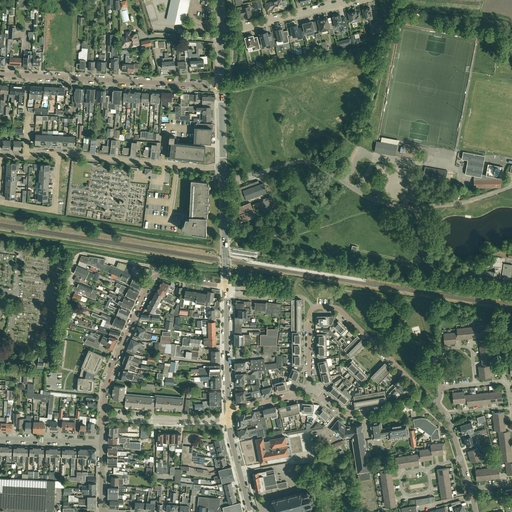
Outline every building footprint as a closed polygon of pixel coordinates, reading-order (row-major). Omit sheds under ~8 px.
[(171,0),(167,19),(174,22),(176,22),(176,23),(184,23),(188,2),(189,0),(188,0),(171,0)] [(282,4),(281,3),(280,2),(280,0),(266,3),(268,10),(271,9),(272,11),(282,9),(281,6),(282,6),(282,5),(282,4)] [(253,2),(255,9),(261,8),(259,1),(253,2)] [(245,17),(245,18),(252,16),(249,6),(249,5),(242,6),(242,8),(243,9),(237,10),(239,16),(242,15),(244,14),(244,15),(245,17)] [(372,18),(370,8),(369,8),(368,7),(364,8),(364,9),(363,10),(365,19),(369,18),(370,24),(373,23),(372,18)] [(356,11),(353,12),(351,12),(351,11),(347,12),(348,17),(349,16),(350,22),(352,22),(353,23),(356,22),(356,21),(356,20),(358,20),(358,22),(361,21),(359,12),(356,13),(356,11)] [(348,30),(346,21),(345,17),(341,18),(340,15),(339,15),(338,15),(336,15),(335,16),(333,17),(335,27),(339,26),(341,32),(348,30)] [(328,23),(327,18),(326,17),(324,18),(324,19),(321,19),(321,18),(318,19),(318,20),(320,31),(328,30),(329,35),(334,34),(332,22),(328,23)] [(314,30),(317,29),(315,22),(312,23),(312,22),(309,22),(308,22),(306,22),(306,23),(303,24),(305,33),(314,30)] [(377,29),(377,32),(379,31),(377,22),(373,23),(370,24),(372,30),(377,29)] [(301,27),(298,28),(297,25),(296,25),(293,25),(293,26),(290,27),(292,32),(290,33),(291,37),(293,36),(293,37),(297,36),(298,39),(303,38),(301,27)] [(284,36),(283,32),(282,29),(281,29),(281,28),(279,29),(279,30),(276,30),(278,41),(282,40),(283,43),(289,42),(287,35),(284,36)] [(136,34),(132,35),(131,31),(125,32),(126,36),(120,37),(121,47),(129,46),(129,47),(139,45),(136,34)] [(274,45),(272,39),(271,34),(268,35),(267,32),(264,33),(263,32),(261,33),(260,34),(261,41),(260,41),(261,46),(266,44),(267,47),(274,45)] [(247,47),(248,47),(253,46),(254,50),(260,49),(257,37),(254,38),(253,36),(252,36),(252,35),(248,36),(248,37),(245,38),(247,47)] [(77,68),(85,69),(86,60),(87,60),(87,54),(88,45),(82,44),(82,51),(79,53),(78,60),(79,60),(79,64),(77,64),(77,68)] [(203,46),(196,45),(196,48),(196,54),(197,66),(204,66),(203,63),(207,63),(206,56),(200,57),(199,49),(203,49),(203,46)] [(187,49),(188,58),(189,62),(190,62),(190,67),(197,66),(196,54),(192,54),(192,49),(187,49)] [(20,66),(20,61),(20,58),(12,58),(13,52),(10,52),(9,65),(20,66)] [(186,67),(185,61),(185,59),(184,59),(184,57),(177,58),(178,68),(186,67)] [(131,58),(129,58),(128,71),(134,71),(138,71),(138,63),(134,63),(134,64),(131,64),(131,58)] [(7,94),(8,85),(1,84),(1,93),(2,93),(1,99),(0,99),(0,102),(0,114),(8,115),(9,107),(4,106),(5,94),(7,94)] [(78,107),(80,88),(75,88),(74,97),(72,97),(71,106),(78,107)] [(108,109),(108,103),(105,102),(105,91),(97,90),(97,101),(102,101),(102,109),(108,109)] [(173,93),(166,93),(162,93),(161,107),(169,107),(169,101),(172,101),(173,93)] [(202,114),(210,114),(211,107),(197,107),(197,106),(188,106),(188,111),(197,111),(197,114),(202,114)] [(211,133),(212,133),(212,128),(212,126),(210,126),(210,124),(199,123),(199,122),(197,121),(197,128),(196,128),(196,127),(195,127),(194,127),(194,128),(194,129),(195,129),(195,128),(194,144),(174,142),(174,141),(175,137),(173,137),(173,136),(170,136),(169,142),(170,142),(170,143),(169,143),(168,158),(171,159),(175,159),(178,159),(183,160),(185,160),(190,161),(190,160),(192,161),(197,161),(199,162),(204,162),(204,159),(206,147),(202,147),(203,145),(196,145),(196,143),(211,144),(211,136),(211,133)] [(9,149),(10,145),(10,141),(3,140),(3,138),(0,137),(0,144),(2,145),(2,149),(9,149)] [(13,139),(10,138),(10,141),(10,145),(13,145),(13,150),(20,150),(20,149),(21,149),(21,145),(20,145),(20,141),(13,141),(13,139)] [(90,152),(90,153),(95,153),(96,148),(96,146),(99,146),(100,139),(96,139),(91,138),(84,138),(83,143),(84,143),(84,145),(83,145),(83,147),(83,149),(90,150),(90,152)] [(116,147),(120,148),(120,140),(119,140),(113,140),(112,140),(111,146),(103,145),(103,147),(102,147),(102,149),(102,151),(110,152),(110,155),(115,155),(116,147)] [(136,158),(136,152),(136,149),(140,150),(141,141),(137,141),(137,143),(132,142),(131,148),(123,147),(123,150),(122,149),(122,151),(122,153),(131,154),(130,157),(136,158)] [(375,152),(378,153),(378,154),(382,155),(382,153),(395,156),(397,145),(376,141),(375,152)] [(151,156),(150,159),(156,160),(156,151),(160,152),(161,143),(157,142),(157,145),(152,144),(151,150),(144,150),(144,152),(143,152),(143,153),(144,153),(143,155),(151,156)] [(465,174),(475,176),(481,177),(481,175),(485,156),(463,152),(462,159),(468,160),(465,174)] [(500,179),(500,178),(499,177),(503,169),(503,167),(488,164),(486,175),(481,175),(481,177),(475,176),(474,180),(474,188),(500,187),(500,179)] [(425,167),(423,176),(446,180),(447,171),(425,167)] [(208,193),(209,193),(209,188),(208,188),(210,188),(210,185),(207,185),(207,182),(207,181),(191,180),(191,184),(192,184),(192,188),(194,188),(194,192),(192,191),(191,196),(194,197),(194,200),(191,200),(191,205),(193,205),(193,208),(191,208),(190,213),(193,213),(193,216),(190,216),(189,219),(186,218),(184,225),(183,225),(182,227),(183,227),(183,228),(184,228),(185,228),(184,231),(203,234),(204,228),(206,228),(206,229),(207,229),(206,220),(206,217),(207,217),(208,212),(207,212),(209,212),(209,209),(207,209),(208,209),(208,204),(207,204),(209,204),(209,201),(207,201),(208,201),(208,196),(207,196),(209,196),(210,193),(208,193)] [(259,184),(258,181),(238,188),(242,201),(248,198),(248,199),(250,198),(252,197),(252,198),(254,197),(253,197),(255,196),(256,196),(257,196),(257,195),(259,195),(261,194),(263,193),(263,194),(264,193),(266,192),(263,183),(259,184)] [(16,193),(6,192),(5,198),(13,199),(13,201),(16,201),(16,193)] [(276,206),(272,195),(263,199),(263,200),(252,204),(254,210),(260,207),(261,211),(276,206)] [(255,217),(250,202),(235,207),(238,215),(241,222),(255,217)] [(241,254),(244,254),(244,256),(256,257),(257,251),(241,249),(241,254)] [(87,264),(113,274),(116,276),(121,278),(121,277),(124,271),(116,267),(110,265),(110,266),(104,264),(105,259),(90,256),(89,258),(81,256),(79,261),(87,264)] [(501,272),(503,258),(494,257),(492,267),(495,268),(495,273),(482,271),(482,274),(486,275),(497,277),(497,272),(501,272)] [(511,265),(504,264),(502,276),(511,277),(511,270),(511,265)] [(127,280),(141,286),(143,283),(143,282),(137,279),(139,276),(130,273),(133,268),(127,265),(124,271),(121,277),(121,278),(127,280)] [(77,266),(75,270),(88,275),(89,271),(77,266)] [(88,275),(75,270),(74,273),(86,278),(88,275)] [(129,286),(139,290),(141,286),(127,280),(121,278),(116,276),(115,278),(125,283),(130,285),(129,286)] [(158,287),(167,292),(169,288),(172,290),(174,287),(170,285),(162,281),(158,287)] [(86,291),(91,293),(93,289),(79,283),(77,287),(83,290),(86,291)] [(127,287),(121,285),(117,283),(115,286),(120,288),(137,296),(139,292),(129,287),(128,288),(127,288),(127,287)] [(167,292),(158,287),(156,292),(163,296),(164,296),(167,292)] [(135,300),(137,296),(120,288),(119,290),(126,293),(125,295),(135,300)] [(185,290),(184,298),(184,299),(182,298),(180,307),(183,307),(184,300),(190,301),(191,291),(185,290)] [(196,302),(196,300),(197,292),(191,291),(190,301),(189,305),(191,305),(192,301),(196,302)] [(205,300),(205,301),(205,305),(209,305),(210,301),(212,301),(214,292),(208,291),(206,300),(205,300)] [(155,293),(153,298),(162,303),(163,300),(163,299),(164,297),(163,296),(156,292),(155,293)] [(201,304),(201,306),(200,308),(200,311),(204,311),(204,309),(205,305),(205,301),(205,300),(206,294),(203,293),(197,292),(196,300),(196,302),(195,303),(196,303),(201,304)] [(117,299),(118,299),(133,305),(134,301),(124,297),(124,299),(119,297),(114,295),(110,293),(109,296),(115,299),(117,299)] [(153,298),(150,304),(156,307),(157,308),(157,307),(158,307),(159,304),(164,307),(165,305),(162,303),(153,298)] [(131,309),(133,305),(118,299),(117,299),(115,299),(115,300),(119,302),(118,304),(131,309)] [(279,315),(281,304),(280,304),(266,302),(266,304),(255,303),(255,306),(255,310),(261,311),(261,313),(266,313),(266,312),(273,313),(272,316),(277,316),(279,316),(279,315)] [(108,306),(114,309),(128,315),(130,311),(120,307),(119,309),(109,304),(108,306)] [(157,308),(156,307),(150,304),(147,310),(153,313),(160,314),(160,312),(158,311),(156,311),(157,309),(156,308),(157,308)] [(116,315),(127,319),(128,315),(114,309),(108,306),(105,305),(104,308),(112,311),(113,311),(117,313),(116,315)] [(209,306),(209,305),(205,305),(204,309),(204,311),(204,312),(205,319),(208,319),(215,318),(214,310),(214,309),(211,309),(211,306),(209,306)] [(238,311),(238,317),(247,317),(247,314),(250,314),(251,308),(250,308),(236,307),(236,311),(238,311)] [(105,324),(104,327),(110,328),(111,326),(111,325),(112,325),(122,329),(124,325),(107,317),(106,317),(101,315),(100,316),(92,312),(91,315),(99,319),(100,318),(103,319),(106,320),(105,324)] [(107,317),(124,325),(126,321),(116,317),(115,319),(108,315),(107,317)] [(331,324),(332,321),(335,316),(333,316),(329,316),(326,316),(323,316),(323,325),(329,325),(329,324),(331,324)] [(335,316),(332,321),(331,324),(333,326),(332,327),(336,331),(343,324),(340,322),(340,321),(339,320),(335,316)] [(168,329),(171,329),(172,330),(174,318),(170,317),(169,321),(166,321),(165,329),(168,329)] [(202,328),(203,328),(215,328),(215,322),(209,322),(209,320),(201,320),(202,328)] [(345,327),(343,324),(336,331),(340,334),(341,334),(343,336),(345,334),(343,332),(346,329),(347,328),(345,326),(345,327)] [(110,329),(111,328),(110,328),(104,327),(100,326),(99,326),(98,329),(100,329),(104,330),(107,330),(106,333),(109,334),(119,337),(121,332),(110,329)] [(136,329),(135,331),(149,337),(150,334),(144,332),(145,329),(138,326),(137,327),(136,327),(136,328),(136,329)] [(263,345),(264,345),(267,345),(270,345),(273,345),(276,345),(279,328),(267,328),(267,334),(260,334),(260,345),(263,345)] [(134,333),(133,334),(133,335),(141,339),(142,336),(148,339),(149,337),(135,331),(134,333)] [(351,334),(355,338),(353,341),(360,348),(364,343),(357,336),(356,335),(353,332),(351,334)] [(456,340),(458,339),(457,332),(449,333),(450,344),(456,343),(456,340)] [(112,351),(115,344),(99,337),(94,334),(94,336),(89,334),(85,342),(98,348),(99,345),(105,347),(112,351)] [(115,344),(118,339),(109,336),(109,338),(103,336),(100,334),(100,335),(99,337),(115,344)] [(235,345),(245,345),(250,345),(250,337),(249,337),(249,335),(235,334),(235,345)] [(170,337),(161,335),(160,342),(170,344),(170,337)] [(351,342),(348,345),(355,352),(360,348),(353,341),(349,337),(347,339),(351,342)] [(183,338),(182,345),(192,346),(201,348),(202,340),(190,338),(186,338),(183,338)] [(130,342),(130,344),(144,350),(145,349),(144,349),(144,347),(143,346),(144,344),(139,342),(132,339),(131,340),(131,339),(130,341),(130,342)] [(355,352),(348,345),(344,341),(343,343),(346,347),(344,349),(351,357),(355,352)] [(192,346),(182,345),(176,344),(170,344),(160,342),(159,342),(158,347),(172,349),(171,352),(175,353),(175,356),(198,359),(199,348),(192,348),(192,346)] [(144,350),(130,344),(129,346),(128,345),(127,348),(128,348),(127,348),(135,352),(136,350),(143,353),(144,350)] [(253,370),(257,369),(257,371),(262,370),(265,370),(265,364),(263,345),(260,345),(251,345),(252,360),(239,361),(235,362),(235,371),(239,371),(250,369),(251,369),(253,370)] [(104,356),(101,354),(89,349),(81,368),(79,377),(78,377),(77,391),(94,392),(95,379),(93,379),(95,374),(96,374),(104,356)] [(210,361),(220,361),(220,350),(212,351),(212,349),(206,349),(206,353),(210,353),(210,361)] [(319,358),(324,358),(324,356),(326,356),(326,350),(318,350),(318,354),(317,354),(317,356),(319,356),(319,358)] [(124,357),(138,362),(141,363),(142,361),(133,358),(134,355),(126,353),(125,354),(124,355),(125,355),(124,357)] [(38,362),(37,366),(43,366),(44,362),(48,363),(48,358),(39,357),(38,362)] [(122,361),(131,364),(133,365),(134,364),(137,365),(138,362),(124,357),(124,358),(123,359),(122,360),(123,361),(122,361)] [(324,361),(324,359),(319,360),(319,362),(318,362),(318,364),(319,364),(319,367),(328,366),(327,360),(324,361)] [(350,371),(356,364),(353,362),(354,362),(352,360),(351,361),(346,367),(343,369),(347,373),(350,371)] [(130,366),(131,364),(122,361),(122,363),(121,363),(120,364),(121,365),(121,366),(135,371),(136,368),(130,366)] [(385,363),(380,368),(387,375),(390,372),(394,376),(396,374),(385,363)] [(350,371),(353,374),(360,368),(359,366),(358,367),(356,364),(350,371)] [(478,367),(479,373),(490,372),(489,364),(482,365),(482,367),(478,367)] [(296,370),(298,366),(294,366),(294,368),(293,368),(291,373),(299,376),(300,373),(301,373),(301,371),(300,371),(296,370)] [(118,373),(133,378),(134,378),(134,377),(138,378),(139,376),(133,374),(133,375),(127,373),(128,371),(120,368),(120,369),(119,369),(119,370),(119,371),(118,373)] [(353,374),(357,378),(363,372),(361,369),(360,368),(353,374)] [(391,379),(387,375),(380,368),(376,372),(383,379),(386,377),(389,381),(391,379)] [(363,372),(357,378),(361,382),(367,377),(368,376),(366,374),(363,372)] [(387,383),(383,379),(376,372),(371,377),(378,384),(381,381),(385,385),(387,383)] [(299,376),(291,373),(289,378),(290,379),(289,381),(291,384),(292,380),(296,381),(297,382),(298,380),(299,376)] [(221,376),(207,377),(207,382),(201,383),(201,387),(211,387),(221,387),(221,376)] [(332,381),(330,376),(322,378),(323,381),(322,382),(323,384),(324,383),(326,386),(330,384),(329,384),(329,382),(332,381)] [(388,394),(386,396),(387,398),(389,397),(404,382),(400,379),(394,385),(396,386),(388,394)] [(269,396),(273,395),(271,386),(269,387),(268,380),(265,381),(269,396)] [(286,381),(280,382),(282,391),(286,390),(288,390),(288,388),(287,385),(291,384),(289,381),(286,382),(286,381)] [(282,391),(280,382),(272,384),(273,387),(276,386),(277,391),(277,392),(279,392),(279,391),(282,391)] [(396,398),(394,396),(398,392),(400,394),(402,392),(403,393),(404,393),(405,393),(405,392),(406,392),(406,391),(406,390),(405,389),(408,386),(404,382),(389,397),(387,398),(388,403),(397,401),(396,398)] [(332,395),(338,388),(333,384),(332,387),(330,385),(327,387),(328,390),(327,392),(329,393),(332,395)] [(113,389),(112,395),(114,395),(113,399),(124,400),(124,396),(125,386),(118,386),(114,385),(114,389),(113,389)] [(377,387),(378,392),(380,402),(386,401),(384,391),(381,392),(380,386),(377,387)] [(380,402),(378,392),(374,393),(373,387),(371,388),(372,393),(374,403),(380,402)] [(336,398),(342,391),(338,388),(332,395),(335,397),(334,397),(336,398)] [(374,403),(372,393),(368,394),(367,388),(365,389),(366,394),(367,404),(374,403)] [(251,392),(248,393),(247,390),(244,391),(243,391),(243,389),(239,390),(239,392),(236,393),(236,397),(237,397),(237,398),(250,395),(250,393),(251,393),(251,392)] [(361,405),(367,404),(366,394),(362,395),(361,389),(359,390),(360,395),(361,405)] [(9,390),(7,390),(7,399),(14,400),(15,390),(9,390)] [(40,392),(40,394),(38,394),(35,393),(34,399),(42,400),(43,391),(43,390),(41,390),(40,392)] [(250,395),(237,398),(237,399),(236,399),(236,402),(238,403),(247,401),(246,399),(252,398),(253,400),(262,398),(260,390),(253,392),(251,392),(251,393),(250,393),(250,395)] [(49,400),(50,395),(50,392),(43,391),(42,400),(42,401),(49,402),(49,400)] [(338,399),(340,401),(346,395),(342,391),(336,398),(337,400),(338,399)] [(142,407),(141,408),(148,409),(148,408),(151,408),(152,406),(159,407),(159,408),(165,409),(165,408),(172,408),(172,410),(178,410),(179,409),(182,409),(183,399),(179,398),(157,396),(156,398),(153,398),(153,397),(126,395),(125,401),(125,405),(128,406),(128,407),(135,408),(135,406),(142,407)] [(350,398),(346,395),(340,401),(343,404),(344,406),(345,404),(349,405),(350,402),(348,401),(350,398)] [(355,406),(361,405),(360,395),(353,396),(354,401),(351,402),(351,405),(355,405),(355,406)] [(472,395),(464,395),(465,402),(467,402),(467,406),(473,405),(472,395)] [(98,402),(92,401),(92,398),(86,397),(86,401),(87,401),(87,403),(81,403),(80,405),(85,405),(85,408),(88,408),(88,406),(94,406),(97,406),(98,402)] [(210,401),(203,402),(203,404),(203,406),(210,406),(210,408),(211,408),(211,409),(212,409),(213,409),(214,408),(214,407),(214,406),(222,406),(221,401),(210,401)] [(297,419),(296,414),(300,413),(299,408),(298,403),(291,405),(294,415),(295,420),(297,419)] [(299,408),(300,413),(300,415),(303,415),(302,412),(307,413),(308,404),(305,403),(303,403),(302,404),(303,404),(302,408),(299,408)] [(308,404),(307,413),(307,417),(314,417),(316,412),(317,409),(313,409),(314,405),(314,404),(312,404),(308,404)] [(291,421),(291,419),(290,416),(294,415),(291,405),(285,406),(288,416),(289,421),(290,425),(292,425),(291,421)] [(321,418),(327,411),(324,409),(323,407),(323,408),(319,405),(317,409),(316,412),(314,417),(312,421),(313,422),(317,417),(316,417),(318,415),(321,418)] [(278,416),(276,410),(275,406),(269,408),(271,415),(274,414),(275,417),(278,416)] [(285,422),(284,417),(288,416),(285,406),(279,408),(283,423),(285,422)] [(267,416),(271,415),(269,408),(263,410),(264,414),(264,417),(260,418),(262,424),(263,429),(267,429),(267,425),(265,420),(268,419),(267,416)] [(257,425),(259,424),(262,424),(260,418),(260,415),(259,411),(256,411),(256,412),(255,413),(254,412),(238,415),(237,417),(237,422),(237,423),(237,426),(237,427),(238,428),(257,424),(257,425)] [(333,417),(331,415),(332,414),(330,413),(327,411),(321,418),(326,421),(324,423),(326,425),(329,423),(330,420),(333,417)] [(17,421),(17,426),(17,427),(23,427),(23,423),(23,419),(20,418),(20,413),(14,413),(14,418),(14,421),(17,421)] [(89,416),(86,416),(85,425),(88,425),(88,432),(94,432),(94,423),(96,423),(96,418),(89,417),(89,416)] [(419,427),(425,431),(431,422),(426,418),(422,419),(422,418),(413,419),(415,427),(419,427)] [(369,448),(368,439),(365,440),(362,424),(346,427),(338,420),(331,429),(333,431),(334,430),(343,438),(349,437),(350,435),(352,435),(358,473),(360,473),(360,475),(358,475),(359,481),(370,479),(370,473),(367,473),(367,471),(369,471),(367,456),(370,456),(369,448)] [(383,439),(388,439),(393,438),(394,440),(394,441),(395,442),(396,442),(397,442),(397,441),(398,440),(397,437),(409,436),(407,424),(386,427),(387,428),(382,429),(381,421),(370,423),(372,439),(383,437),(383,439)] [(431,422),(425,431),(431,436),(431,440),(439,438),(438,430),(437,430),(437,427),(431,422)] [(463,434),(468,432),(469,433),(474,432),(471,422),(460,425),(463,434)] [(261,429),(256,430),(239,434),(239,438),(240,439),(248,438),(248,437),(252,436),(252,435),(254,435),(254,436),(256,435),(256,434),(257,438),(265,436),(263,429),(261,429)] [(505,431),(505,430),(498,430),(499,438),(510,437),(510,435),(509,435),(508,431),(509,431),(505,431)] [(475,439),(471,440),(470,436),(468,437),(468,438),(464,439),(465,443),(466,446),(467,446),(470,445),(471,447),(477,445),(475,439)] [(258,450),(258,453),(260,464),(267,462),(267,461),(267,458),(288,454),(285,437),(270,439),(270,441),(264,442),(263,439),(263,438),(256,439),(258,450)] [(208,444),(209,447),(225,443),(224,438),(214,440),(215,443),(208,444)] [(128,442),(128,445),(128,448),(135,449),(140,450),(140,442),(128,442)] [(209,447),(210,452),(226,448),(225,443),(209,447)] [(439,454),(444,454),(443,450),(445,450),(444,443),(437,444),(439,454)] [(432,455),(439,454),(437,444),(436,444),(430,445),(430,447),(431,448),(432,455)] [(469,457),(470,457),(480,454),(478,448),(468,451),(469,457)] [(96,459),(96,449),(88,449),(88,459),(91,459),(91,463),(94,463),(94,464),(96,464),(96,459)] [(419,462),(421,461),(420,454),(413,455),(412,455),(414,466),(420,465),(419,462)] [(480,454),(470,457),(469,457),(471,463),(481,460),(480,454)] [(199,456),(197,456),(192,455),(191,460),(191,461),(195,461),(195,463),(199,464),(203,465),(203,466),(207,467),(207,463),(204,462),(205,457),(199,456)] [(149,456),(149,459),(144,458),(144,460),(149,461),(148,466),(152,466),(153,457),(149,456)] [(214,458),(216,464),(216,467),(227,464),(225,457),(218,459),(218,457),(214,458)] [(214,478),(214,480),(221,478),(221,477),(229,475),(229,476),(233,475),(232,469),(231,467),(231,466),(227,467),(219,470),(220,476),(214,478)] [(255,488),(256,488),(256,490),(255,491),(256,491),(256,492),(260,491),(269,489),(277,488),(277,489),(287,487),(286,482),(276,483),(274,469),(253,473),(256,488),(255,488)] [(380,471),(381,479),(392,477),(391,471),(387,472),(387,470),(380,471)] [(111,484),(115,485),(118,485),(118,482),(118,479),(122,479),(126,479),(126,478),(129,478),(129,475),(126,475),(123,475),(113,474),(113,477),(111,477),(111,484)] [(53,511),(55,487),(56,481),(56,480),(47,480),(0,477),(0,511),(53,511)] [(231,482),(227,483),(224,484),(218,485),(219,488),(221,487),(222,491),(226,490),(233,488),(231,482)] [(295,511),(300,510),(300,511),(311,511),(311,508),(312,508),(312,507),(311,507),(312,505),(313,505),(313,504),(312,504),(311,503),(313,501),(314,501),(314,500),(313,500),(312,497),(313,496),(312,495),(311,496),(309,496),(310,494),(310,493),(309,493),(308,492),(308,491),(307,491),(303,492),(303,491),(302,492),(302,491),(299,492),(299,493),(297,494),(296,493),(296,494),(291,496),(291,495),(290,495),(290,496),(286,497),(285,496),(284,496),(285,497),(280,498),(279,498),(279,499),(278,499),(274,500),(274,499),(273,499),(273,500),(272,501),(273,505),(271,504),(271,505),(270,506),(270,508),(271,508),(271,510),(271,511),(295,511)] [(224,504),(232,502),(236,501),(235,495),(234,494),(227,496),(228,500),(226,501),(225,501),(223,502),(224,504)] [(205,511),(206,511),(206,507),(208,507),(208,506),(209,498),(198,497),(197,506),(199,506),(198,511),(197,511),(205,511)] [(219,505),(220,501),(220,499),(209,498),(208,506),(211,506),(212,506),(212,509),(214,509),(213,511),(218,511),(219,507),(219,505)] [(455,505),(455,501),(451,503),(451,505),(452,510),(449,511),(458,511),(464,510),(463,506),(456,508),(455,505)] [(241,502),(237,503),(223,507),(224,511),(242,507),(241,504),(241,502)]
